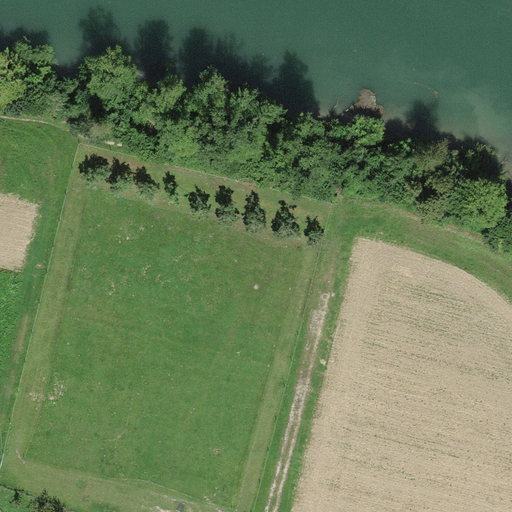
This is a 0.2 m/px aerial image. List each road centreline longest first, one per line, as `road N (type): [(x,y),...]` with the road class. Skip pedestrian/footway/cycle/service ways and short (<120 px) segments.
road 1 (track): [(340,230),(275,511)]
road 2 (track): [(53,208),(0,429)]
